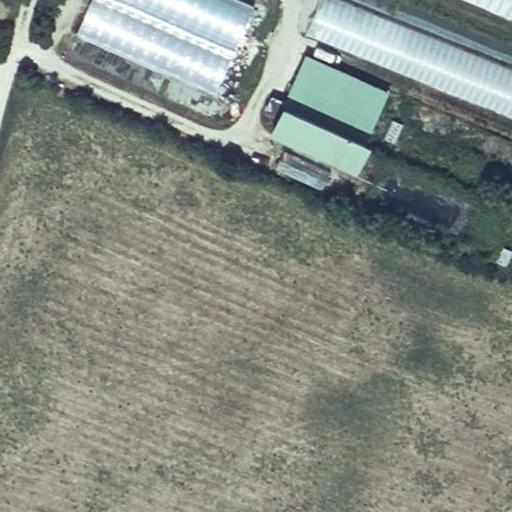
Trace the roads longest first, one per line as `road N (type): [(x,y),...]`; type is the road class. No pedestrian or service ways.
road 1 (track): [(0,103),(21,43),(48,66),(354,189)]
road 2 (track): [(288,0),(291,51),(254,149)]
